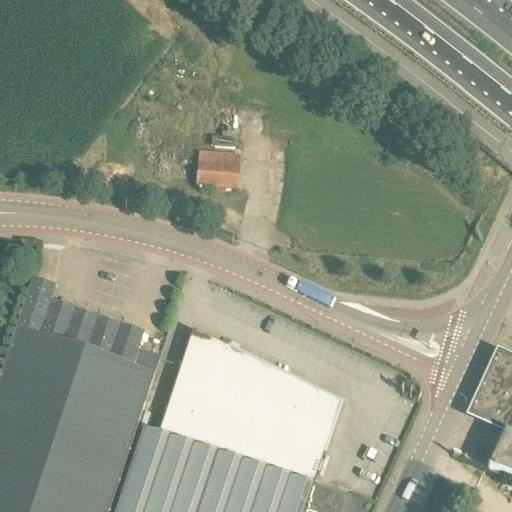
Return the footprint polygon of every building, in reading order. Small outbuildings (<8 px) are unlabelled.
[(240,158),(203,154),(197,154),(194,189),(237,193),(240,158)] [(160,360),(151,357),(138,353),(144,335),(51,304),(56,289),(32,281),(0,378),(0,511),(109,511),(154,379),(160,360)] [(193,333),(158,437),(313,488),(340,406),(193,333)] [(465,411),(509,431),(511,424),(511,352),(495,344),(465,411)] [(511,481),(511,424),(509,431),(507,435),(505,434),(488,471),(511,481)] [(158,437),(144,432),(143,432),(116,511),(346,511),(350,500),(313,488),(158,437)]
